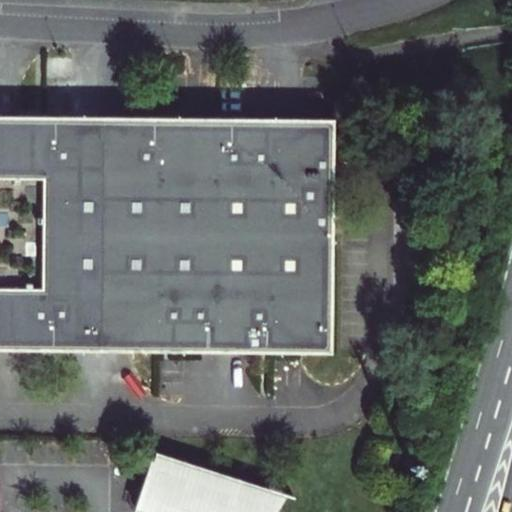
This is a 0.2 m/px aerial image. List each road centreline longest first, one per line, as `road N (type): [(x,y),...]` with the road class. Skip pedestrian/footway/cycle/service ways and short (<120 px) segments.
road 1 (residential): [(380,0),(289,22),(0,16)]
road 2 (secondary): [(511,303),(450,511)]
road 3 (trunk): [(511,388),(473,511)]
